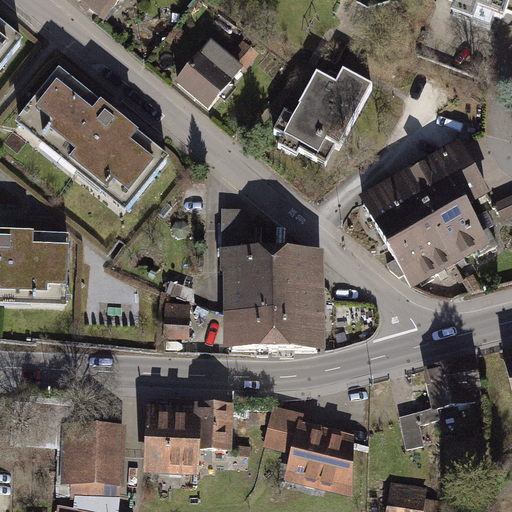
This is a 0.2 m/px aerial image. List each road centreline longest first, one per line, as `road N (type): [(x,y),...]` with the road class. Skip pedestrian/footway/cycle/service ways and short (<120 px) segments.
road 1 (residential): [(29,0),(404,313),(424,345)]
road 2 (secondary): [(0,366),(292,377),(424,345)]
